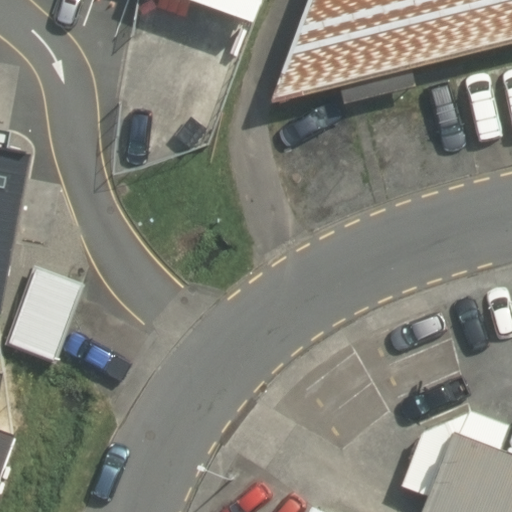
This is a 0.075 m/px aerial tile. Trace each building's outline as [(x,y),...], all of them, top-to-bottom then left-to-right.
[(511,0),(353,0),(312,111),(511,59),(511,0)] [(0,147),(0,314),(1,314),(33,154),(0,147)] [(36,267),(7,342),(53,360),(82,284),(36,267)] [(324,511),(315,508),(313,511),(511,511),(511,450),(502,447),(510,427),(473,414),(422,433),(401,485),(430,496),(423,511),(324,511)] [(12,434),(0,429),(0,484),(17,436),(12,434)]
